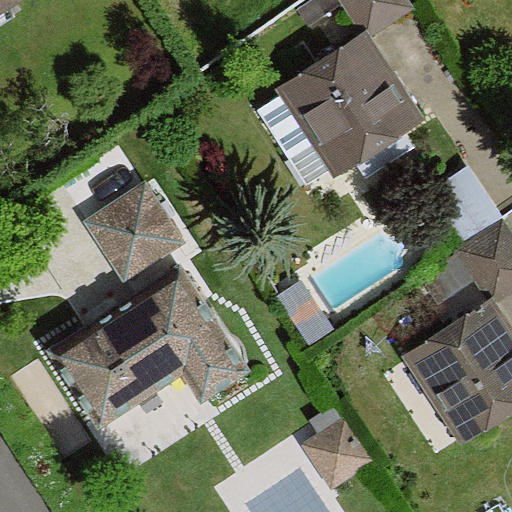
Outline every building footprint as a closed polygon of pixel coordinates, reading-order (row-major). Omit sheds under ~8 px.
[(411,4),(408,0),(347,0),(365,27),(368,32),(411,4)] [(365,27),(276,83),(335,176),(424,120),(368,32),(365,27)] [(139,184),(81,221),(118,280),(177,243),(139,184)] [(183,270),(58,351),(104,422),(192,365),(210,393),(247,368),(183,270)] [(511,330),(493,300),(409,352),(463,439),(511,408),(511,330)] [(347,419),(306,443),(332,485),(372,460),(347,419)]
